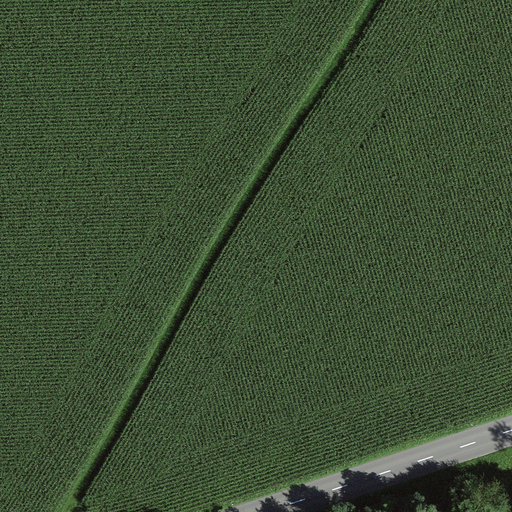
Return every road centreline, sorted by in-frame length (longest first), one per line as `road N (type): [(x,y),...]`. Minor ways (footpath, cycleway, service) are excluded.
road 1 (track): [(371,0),(66,511)]
road 2 (tertiary): [(272,511),(511,431)]
